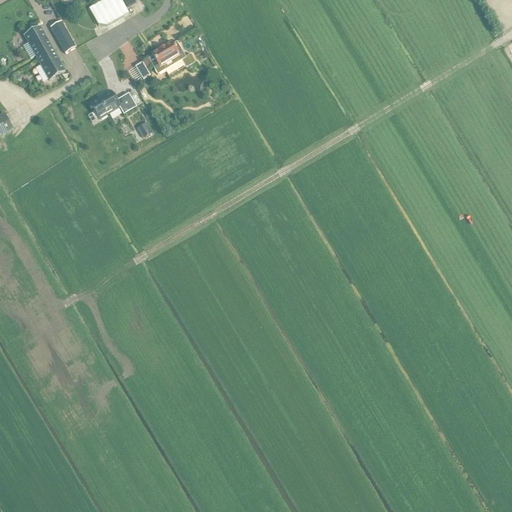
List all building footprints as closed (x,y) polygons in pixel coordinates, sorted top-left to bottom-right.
[(107,28),(129,15),(121,0),(106,0),(89,10),(99,27),(107,28)] [(65,55),(76,49),(62,23),(51,29),(65,55)] [(41,28),(24,37),(28,45),(35,57),(36,59),(53,50),(41,28)] [(152,57),(148,60),(157,76),(181,62),(185,69),(195,62),(190,54),(185,58),(177,44),(173,46),(172,44),(152,56),(152,57)] [(53,50),(36,59),(41,67),(48,81),(49,82),(66,73),(53,50)] [(150,77),(142,64),(135,68),(143,81),(150,77)] [(89,105),(98,121),(119,109),(123,116),(135,109),(128,95),(115,102),(110,93),(89,105)] [(0,137),(13,130),(4,114),(0,116),(0,137)] [(147,124),(137,129),(143,140),(152,135),(147,124)]
